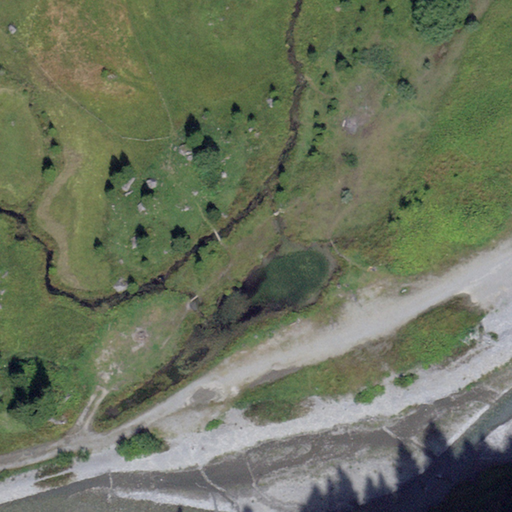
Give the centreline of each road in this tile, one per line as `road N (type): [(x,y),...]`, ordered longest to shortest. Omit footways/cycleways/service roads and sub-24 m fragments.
road 1 (track): [(511,248),(168,402)]
road 2 (track): [(0,462),(168,402)]
